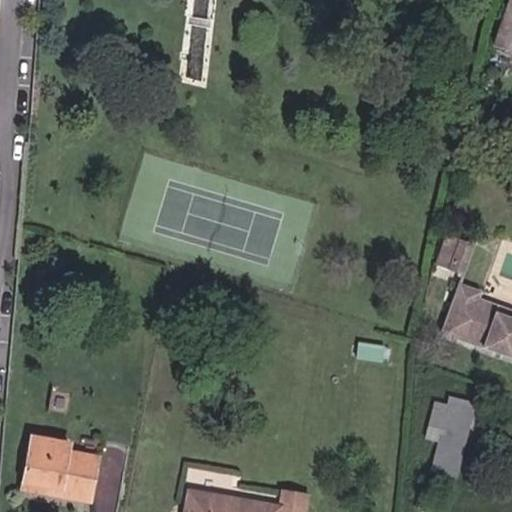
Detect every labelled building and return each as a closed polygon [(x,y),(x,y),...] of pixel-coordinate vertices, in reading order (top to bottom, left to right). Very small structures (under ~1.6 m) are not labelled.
[(511,50),(511,0),(510,0),(495,45),(511,50)] [(486,198),(490,185),(466,177),(462,190),(486,198)] [(465,267),(476,237),(463,232),(452,262),(465,267)] [(511,319),(495,314),(497,307),(477,300),(480,292),(459,284),(441,333),(511,358),(511,319)] [(382,361),(384,347),(358,343),(356,357),(382,361)] [(456,476),(474,404),(450,398),(448,406),(434,402),(428,426),(442,429),(432,470),(456,476)] [(89,500),(96,457),(67,453),(68,444),(31,438),(24,482),(60,488),(59,495),(89,500)] [(304,511),(308,496),(281,491),(278,508),(189,492),(185,511),(304,511)]
